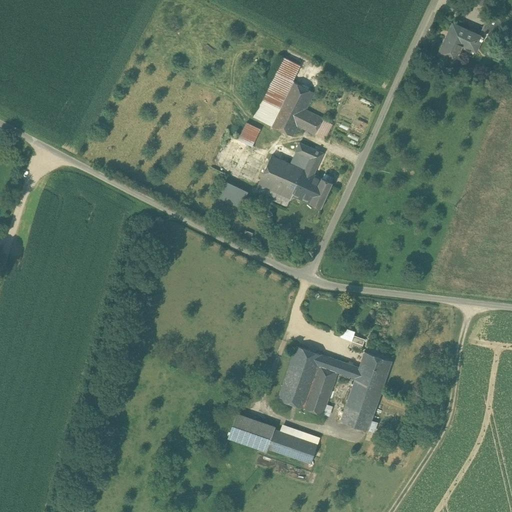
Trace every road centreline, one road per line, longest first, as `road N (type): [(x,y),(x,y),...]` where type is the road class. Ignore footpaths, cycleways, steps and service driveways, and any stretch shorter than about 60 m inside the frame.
road 1 (unclassified): [(511,307),(306,278),(0,124)]
road 2 (track): [(306,278),(434,0)]
road 3 (track): [(465,301),(451,406),(392,511)]
road 4 (unknown): [(303,323),(277,407),(345,437)]
